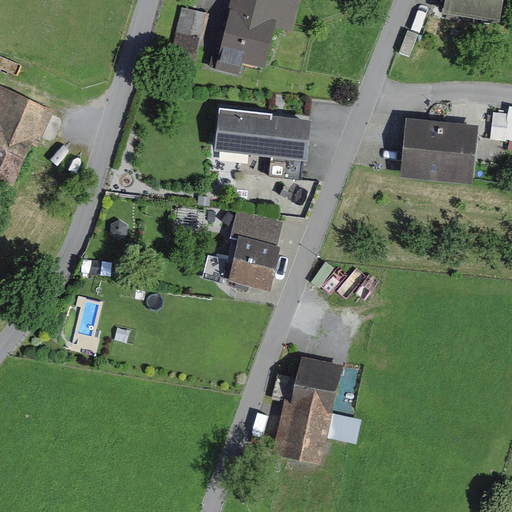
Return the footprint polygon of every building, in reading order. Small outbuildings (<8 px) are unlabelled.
[(300,5),(281,0),(239,0),(237,11),(294,26),(300,5)] [(508,0),(448,0),(446,19),(505,27),(508,0)] [(185,1),(177,40),(200,45),(208,5),(185,1)] [(286,26),(234,15),(226,52),(278,63),(286,26)] [(57,110),(2,84),(0,88),(0,128),(32,143),(40,147),(57,110)] [(321,127),(227,118),(223,156),(318,164),(321,127)] [(482,132),(417,127),(413,180),(478,185),(482,132)] [(0,179),(13,185),(32,143),(0,128),(0,179)] [(279,224),(235,213),(229,237),(237,239),(227,280),(263,289),(279,224)] [(346,366),(306,357),(286,451),(325,460),(346,366)]
